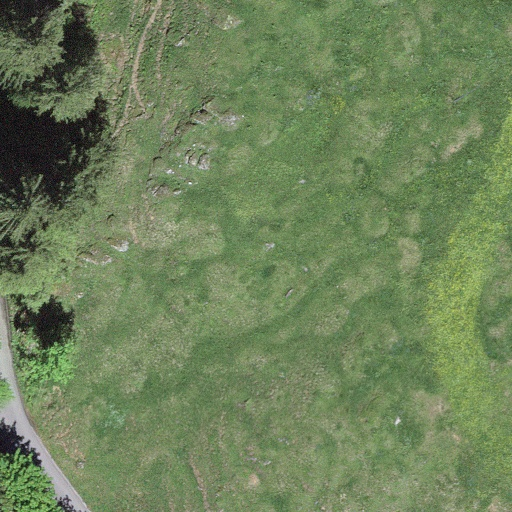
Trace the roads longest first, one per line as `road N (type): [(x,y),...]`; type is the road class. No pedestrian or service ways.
road 1 (track): [(511,140),(459,257),(448,324),(474,415),(511,449)]
road 2 (unclassified): [(0,393),(26,459),(59,511)]
